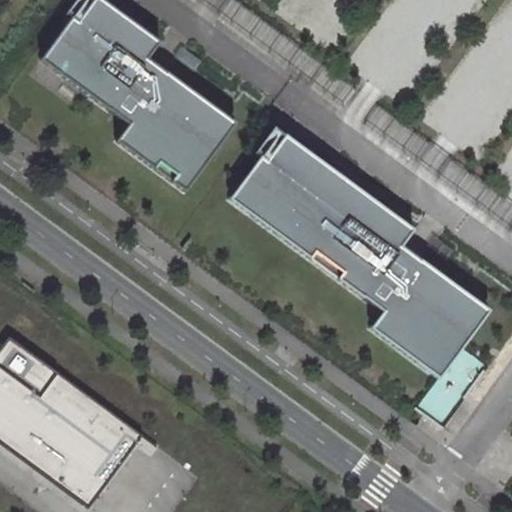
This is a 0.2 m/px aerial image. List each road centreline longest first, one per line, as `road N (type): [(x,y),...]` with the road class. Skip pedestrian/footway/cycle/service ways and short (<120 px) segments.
road 1 (unclassified): [(0,205),(417,511)]
road 2 (residential): [(511,261),(164,0)]
road 3 (residential): [(417,511),(511,385)]
